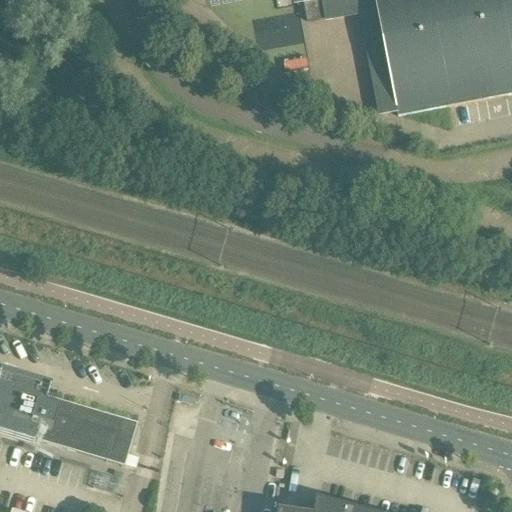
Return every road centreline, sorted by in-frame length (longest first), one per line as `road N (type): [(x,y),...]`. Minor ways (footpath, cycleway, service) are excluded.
road 1 (tertiary): [(511,457),(0,303)]
road 2 (unknown): [(132,511),(3,473)]
road 3 (unknown): [(276,386),(255,511)]
